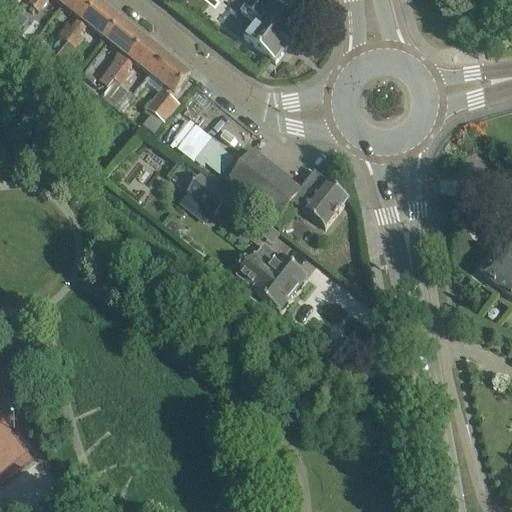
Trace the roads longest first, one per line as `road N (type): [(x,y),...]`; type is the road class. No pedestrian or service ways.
road 1 (tertiary): [(454,511),(410,252)]
road 2 (residential): [(263,105),(126,0)]
